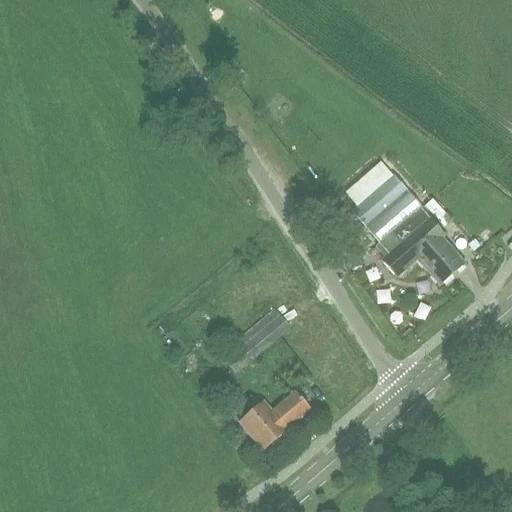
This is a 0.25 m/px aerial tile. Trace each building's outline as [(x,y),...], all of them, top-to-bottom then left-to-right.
[(237,56),(228,61),(239,82),(249,77),(237,56)] [(419,209),(404,190),(393,177),(352,212),(385,250),(391,256),(383,263),(395,277),(416,258),(440,286),(464,266),(439,238),(443,235),(431,221),(430,222),(419,209)] [(486,229),(478,236),(485,244),(493,236),(486,229)] [(235,374),(290,327),(274,309),(219,356),(235,374)] [(258,407),(250,397),(233,411),(241,421),(239,423),(263,451),(287,432),(286,431),(310,411),(295,393),(271,413),(262,403),(258,407)]
